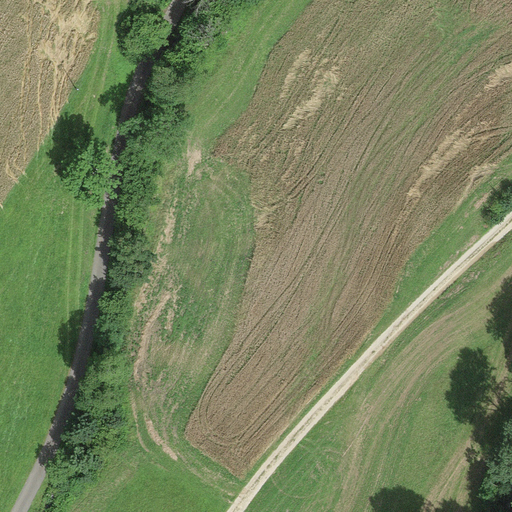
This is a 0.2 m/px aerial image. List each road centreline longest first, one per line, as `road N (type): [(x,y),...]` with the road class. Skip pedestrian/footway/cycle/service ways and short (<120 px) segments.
road 1 (unclassified): [(179,0),(126,117),(84,342),(19,511)]
road 2 (track): [(231,511),(341,383),(511,216)]
